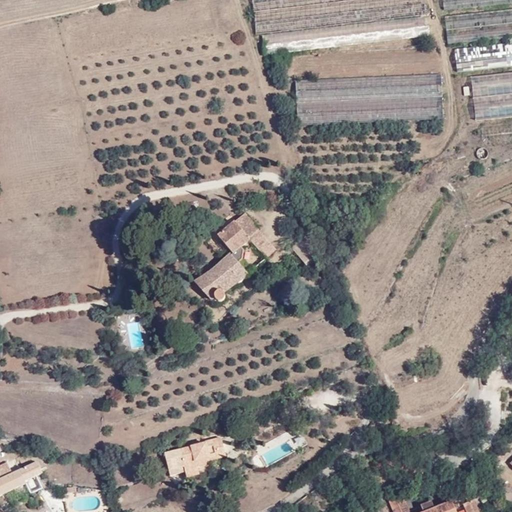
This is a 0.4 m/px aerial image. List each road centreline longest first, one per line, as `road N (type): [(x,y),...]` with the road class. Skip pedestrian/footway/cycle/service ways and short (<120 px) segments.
road 1 (residential): [(511,295),(471,364),(468,411),(442,429),(340,461),(262,511)]
road 2 (track): [(0,23),(123,0)]
